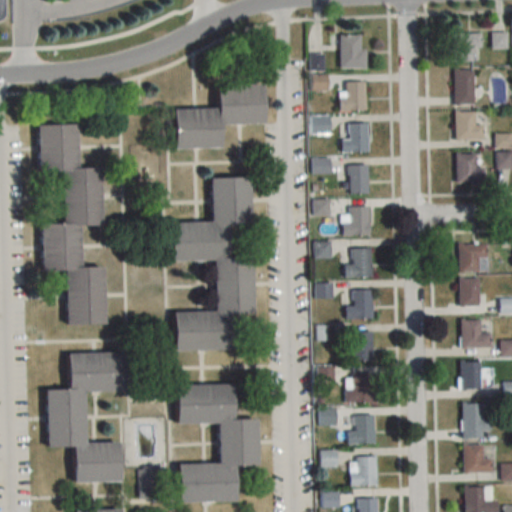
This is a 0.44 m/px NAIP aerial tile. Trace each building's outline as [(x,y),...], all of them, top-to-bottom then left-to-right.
[(488,47),(504,47),(503,32),(488,32),(488,47)] [(450,60),(470,60),(470,47),(477,47),(477,33),(450,33),(450,60)] [(336,68),(361,68),(361,49),(357,49),(357,35),(336,35),(336,68)] [(470,104),(470,69),(451,69),(451,104),(470,104)] [(362,81),(341,81),(341,95),(334,95),(334,111),(362,111),(362,81)] [(213,148),(213,124),(256,123),(256,84),(209,85),(209,108),(166,109),(166,149),(213,148)] [(451,139),(479,139),(479,124),(471,124),(471,111),(451,111),(451,139)] [(337,138),(337,152),(365,152),(365,122),(344,122),(344,138),(337,138)] [(97,325),(97,267),(74,267),(74,226),(94,226),(94,168),(70,168),(70,124),(31,124),(32,172),(55,171),(56,224),(34,224),(35,271),(58,271),(59,325),(97,325)] [(492,148),(508,148),(508,134),(492,134),(492,148)] [(509,152),(492,152),(492,169),(509,169),(509,152)] [(481,167),(472,167),(472,154),(452,154),(452,182),(481,182),(481,167)] [(344,193),(364,193),(364,164),(344,164),(344,193)] [(166,351),(224,350),(223,314),(246,314),(245,255),(221,256),(220,224),(244,224),(243,177),(204,178),(205,222),(163,223),(163,261),(207,260),(208,311),(166,312),(166,351)] [(366,235),(366,206),(345,206),(345,214),(338,214),(338,235),(366,235)] [(326,257),(326,242),(311,242),(311,257),(326,257)] [(454,272),(482,272),(482,244),(454,244),(454,272)] [(367,247),(347,248),(347,264),(341,264),(341,277),(368,276),(367,247)] [(455,306),(475,306),(475,277),(455,277),(455,306)] [(368,290),(349,290),(349,306),(341,306),(341,318),(368,318),(368,290)] [(511,297),(496,298),(496,313),(511,312),(511,297)] [(456,347),(487,347),(487,333),(476,333),(476,319),(456,319),(456,347)] [(369,359),(369,332),(349,332),(349,359),(369,359)] [(112,482),(111,442),(78,443),(77,392),(117,391),(116,352),(60,353),(61,390),(39,390),(40,447),(66,447),(67,483),(112,482)] [(456,361),(456,389),(492,389),(492,368),(476,368),(476,361),(456,361)] [(341,403),(370,403),(370,374),(341,374),(341,403)] [(170,503),(228,502),(227,466),(251,466),(250,420),(225,420),(225,385),(168,386),(168,425),(211,424),(212,464),(170,464),(170,503)] [(458,438),(479,438),(479,431),(487,431),(487,404),(458,404),(458,438)] [(316,409),(316,425),(331,425),(331,409),(316,409)] [(370,444),(370,415),(351,415),(351,431),(343,431),(343,444),(370,444)] [(478,457),(478,445),(459,445),(459,472),(487,472),(487,457),(478,457)] [(316,451),(316,467),(332,467),(332,451),(316,451)] [(372,457),(346,457),(346,486),(372,486),(372,457)] [(511,463),(498,464),(498,480),(511,479),(511,463)] [(494,511),(495,498),(489,498),(489,487),(459,487),(459,511),(494,511)] [(372,511),(373,498),(355,498),(354,511),(372,511)]
